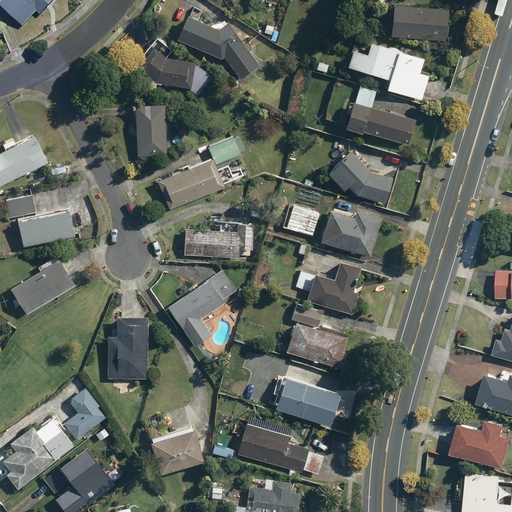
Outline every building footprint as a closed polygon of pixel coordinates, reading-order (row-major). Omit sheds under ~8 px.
[(0,0),(0,9),(19,28),(35,11),(40,16),(54,0),(0,0)] [(446,8),(391,3),(388,36),(444,40),(446,8)] [(184,14),(174,38),(220,59),(221,55),(240,79),(258,65),(225,20),(215,28),(184,14)] [(132,63),(152,82),(186,87),(195,94),(211,74),(193,61),(163,57),(170,50),(156,37),(132,63)] [(422,57),(368,40),(365,53),(350,49),(345,66),(388,79),(385,89),(420,100),(428,75),(418,71),(422,57)] [(328,64),(316,61),(314,70),(326,73),(328,64)] [(358,86),(354,101),(349,100),(341,126),(407,145),(414,119),(370,106),(374,91),(358,86)] [(162,102),(133,103),(136,157),(165,155),(162,102)] [(240,168),(230,173),(224,160),(245,150),(236,130),(194,150),(199,161),(156,181),(169,209),(222,185),(221,183),(242,173),(240,168)] [(33,134),(15,144),(12,138),(0,145),(0,146),(3,151),(0,152),(0,187),(48,161),(33,134)] [(371,173),(349,150),(325,173),(342,191),(346,186),(353,194),(384,203),(391,178),(371,173)] [(19,232),(10,234),(8,224),(0,225),(0,235),(7,234),(9,244),(21,241),(22,246),(73,236),(67,204),(34,210),(31,196),(5,201),(8,217),(13,216),(15,224),(17,223),(19,232)] [(326,209),(318,241),(369,254),(379,217),(354,210),(352,216),(326,209)] [(184,226),(181,253),(237,257),(237,255),(248,256),(251,224),(219,222),(218,229),(184,226)] [(332,253),(310,247),(306,266),(327,271),(332,253)] [(10,287),(16,298),(11,300),(16,308),(20,305),(25,314),(74,285),(56,255),(33,269),(35,272),(10,287)] [(307,290),(304,300),(351,314),(358,292),(351,290),(359,266),(338,259),(333,278),(299,268),(294,286),(307,290)] [(236,292),(220,269),(165,306),(191,345),(210,332),(200,317),(236,292)] [(511,270),(511,271),(495,270),(494,298),(511,298),(511,270)] [(344,336),(342,335),(343,331),(319,323),(323,309),(295,301),(289,319),(293,320),(284,350),(341,367),(345,352),(340,350),(344,336)] [(145,379),(146,315),(116,314),(116,335),(106,335),(106,378),(145,379)] [(511,359),(511,323),(510,329),(506,327),(501,340),(497,339),(492,353),(511,359)] [(486,372),(476,402),(511,413),(511,372),(505,370),(502,378),(486,372)] [(337,392),(282,376),(272,409),(327,425),(337,392)] [(98,404),(82,386),(66,400),(76,412),(64,423),(78,439),(104,416),(96,407),(98,404)] [(16,488),(71,443),(62,432),(65,429),(58,420),(55,422),(50,416),(34,429),(30,425),(8,443),(14,451),(0,462),(9,473),(6,476),(16,488)] [(247,417),(236,453),(299,472),(300,468),(317,474),(323,454),(288,443),(292,431),(247,417)] [(458,422),(449,453),(502,467),(510,437),(500,434),(503,423),(485,418),(482,429),(458,422)] [(200,460),(190,425),(145,438),(155,473),(200,460)] [(109,435),(101,426),(94,432),(102,442),(109,435)] [(114,457),(101,467),(83,445),(42,477),(54,493),(69,481),(71,484),(53,499),(62,511),(73,511),(86,502),(87,504),(114,483),(111,480),(121,473),(114,465),(118,462),(114,457)] [(466,473),(462,511),(511,511),(511,503),(497,502),(499,476),(466,473)] [(297,511),(298,492),(289,492),(289,483),(271,482),(271,487),(248,486),(247,505),(232,505),(232,511),(297,511)] [(222,486),(208,485),(208,497),(222,497),(222,486)]
